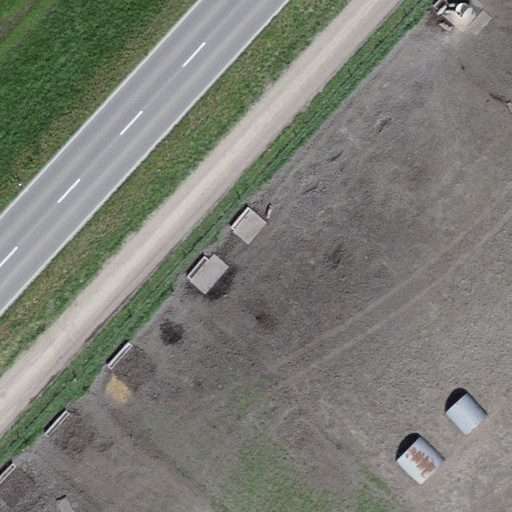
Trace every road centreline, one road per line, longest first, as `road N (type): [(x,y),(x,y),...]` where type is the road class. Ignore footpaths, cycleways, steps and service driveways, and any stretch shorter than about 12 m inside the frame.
road 1 (track): [(375,0),(0,410)]
road 2 (secondary): [(247,0),(0,268)]
